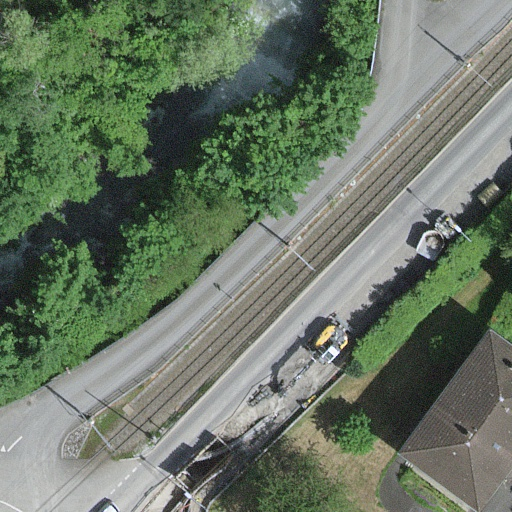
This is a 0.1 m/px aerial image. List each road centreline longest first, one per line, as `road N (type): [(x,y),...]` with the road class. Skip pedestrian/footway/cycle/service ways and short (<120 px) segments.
road 1 (unclassified): [(0,452),(204,298),(368,137),(392,82),(405,0)]
road 2 (secondary): [(511,129),(143,511)]
